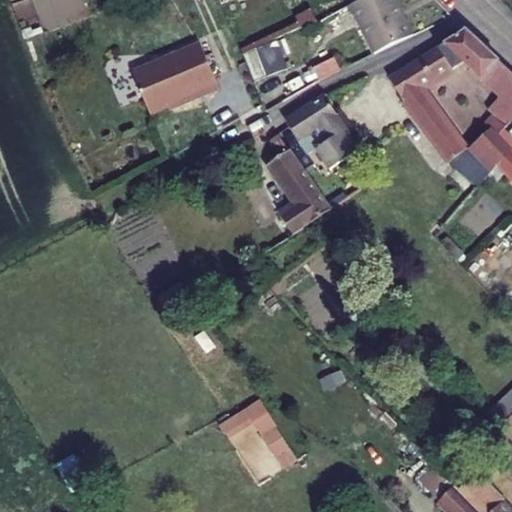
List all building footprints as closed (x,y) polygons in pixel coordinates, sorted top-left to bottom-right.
[(90,15),(84,0),(30,0),(41,31),(90,15)] [(404,0),(371,0),(357,7),(380,56),(422,37),(404,0)] [(291,1),(235,23),(243,44),(300,22),(291,1)] [(469,37),(397,82),(459,166),(475,154),(429,93),(467,68),(494,92),(511,72),(469,37)] [(208,39),(140,67),(159,111),(210,89),(212,92),(228,85),(208,39)] [(283,42),(252,56),(263,79),(293,66),(283,42)] [(339,59),(317,70),(323,83),(345,73),(339,59)] [(511,73),(511,72),(494,92),(505,102),(511,94),(511,73)] [(508,125),(477,159),(482,165),(491,154),(511,129),(511,94),(505,102),(508,104),(497,116),(508,125)] [(332,100),(294,123),(306,144),(310,141),(319,156),(323,153),(330,163),(340,156),(347,167),(370,153),(332,100)] [(287,137),(278,143),(288,158),(275,167),(302,209),(284,221),(298,241),(338,215),(287,137)] [(340,156),(330,163),(337,174),(347,167),(340,156)] [(217,370),(204,377),(222,409),(251,392),(237,368),(222,378),(217,370)] [(511,386),(493,406),(511,424),(511,386)] [(262,396),(218,421),(228,437),(256,421),(282,467),(298,458),(262,396)]
